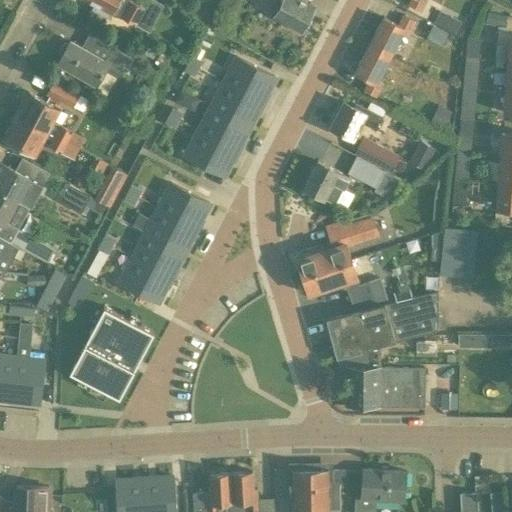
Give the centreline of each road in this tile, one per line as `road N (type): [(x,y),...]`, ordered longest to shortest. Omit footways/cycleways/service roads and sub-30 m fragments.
road 1 (residential): [(322,436),(264,243),(263,173),(356,0)]
road 2 (residential): [(322,436),(45,454),(0,448)]
road 3 (residential): [(444,440),(322,436)]
